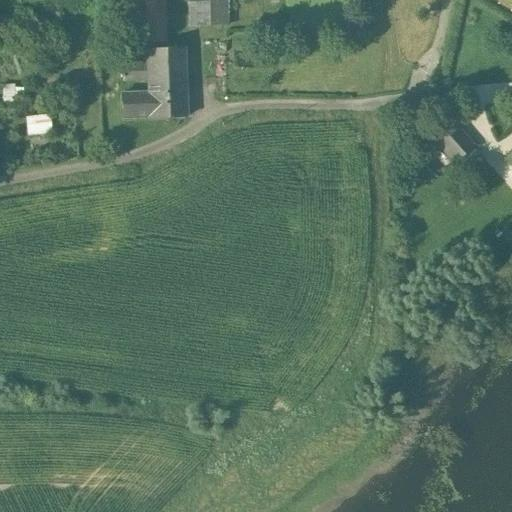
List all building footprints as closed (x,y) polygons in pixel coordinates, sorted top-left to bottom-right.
[(162,0),(142,0),(143,10),(163,9),(162,0)] [(225,0),(207,0),(207,2),(207,26),(226,25),(225,0)] [(207,2),(187,2),(187,27),(207,26),(207,2)] [(163,9),(143,10),(145,43),(165,41),(163,9)] [(183,47),(145,49),(145,62),(146,80),(184,78),(183,47)] [(145,62),(121,63),(122,81),(146,80),(145,62)] [(184,78),(146,80),(146,92),(121,93),(121,118),(147,117),(186,116),(186,114),(185,114),(184,78)] [(27,133),(51,131),(50,113),(26,114),(27,133)] [(472,145),(449,121),(431,138),(454,162),(472,145)]
